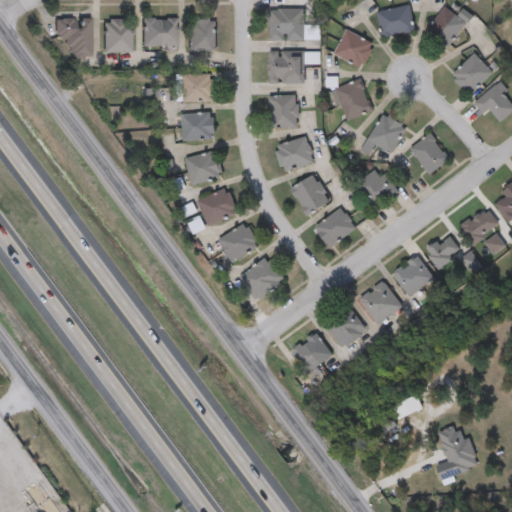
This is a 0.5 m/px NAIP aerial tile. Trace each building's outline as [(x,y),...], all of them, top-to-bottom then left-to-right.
[(409,5),(414,31),(383,38),(377,12),(409,5)] [(446,48),(425,30),(445,7),(457,16),(463,9),(473,16),(446,48)] [(302,43),(269,43),(269,10),(302,10),(302,43)] [(66,37),(55,37),(55,18),(90,18),(90,57),(66,57),(66,37)] [(104,53),(104,18),(131,18),(131,53),(104,53)] [(143,47),(143,18),(176,18),(176,47),(143,47)] [(215,20),(215,51),(189,51),(189,20),(215,20)] [(375,45),(362,69),(333,54),(346,30),(375,45)] [(303,53),(303,84),(268,83),(268,52),(303,53)] [(493,72),(470,95),(451,76),(474,53),(493,72)] [(180,102),(180,74),(213,74),(213,102),(180,102)] [(331,90),(362,81),(371,114),(347,120),(343,105),(335,107),(331,90)] [(511,102),(511,113),(498,122),(491,110),(483,115),(474,100),(501,84),(511,102)] [(269,96),(297,96),(297,128),(269,128),(269,96)] [(214,140),(182,140),(182,113),(214,113),(214,140)] [(360,152),(384,115),(407,129),(390,155),(376,145),(368,157),(360,152)] [(449,162),(428,175),(411,147),(432,134),(449,162)] [(314,163),(281,171),(275,145),(307,137),(314,163)] [(216,151),(222,178),(191,185),(185,158),(216,151)] [(381,177),(384,174),(399,191),(377,211),(355,187),(374,170),(381,177)] [(290,190),(313,175),(331,202),(308,217),(290,190)] [(504,197),(500,193),(511,183),(511,214),(506,219),(494,204),(504,197)] [(208,225),(197,200),(228,188),(238,213),(208,225)] [(314,227),(340,208),(356,229),(330,248),(314,227)] [(473,245),(460,227),(485,209),(499,227),(473,245)] [(260,247),(231,262),(218,239),(247,223),(260,247)] [(435,267),(426,247),(452,236),(461,256),(435,267)] [(462,259),(472,253),(479,265),(468,270),(462,259)] [(286,277),(261,302),(239,281),(264,256),(286,277)] [(434,280),(408,297),(393,274),(418,257),(434,280)] [(402,306),(377,325),(358,300),(382,281),(402,306)] [(367,333),(341,349),(325,324),(351,308),(367,333)] [(309,374),(291,353),(315,333),(333,355),(309,374)]
